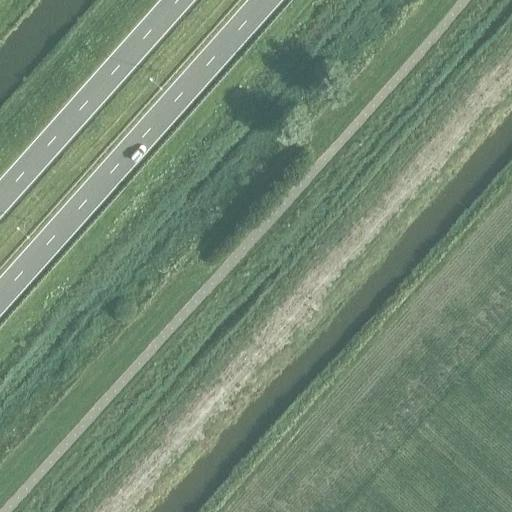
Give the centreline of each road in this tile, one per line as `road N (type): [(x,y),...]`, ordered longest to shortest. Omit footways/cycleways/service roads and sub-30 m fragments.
road 1 (trunk): [(0,296),(264,0)]
road 2 (trunk): [(171,0),(0,192)]
